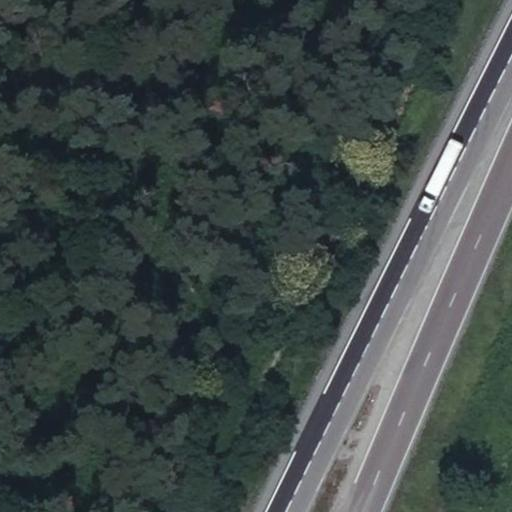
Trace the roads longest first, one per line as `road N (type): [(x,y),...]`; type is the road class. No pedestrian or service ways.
road 1 (track): [(196,511),(451,0)]
road 2 (trunk): [(511,97),(388,361)]
road 3 (trunk): [(388,361),(356,368),(284,511)]
road 4 (motorway): [(388,361),(409,389),(357,511)]
